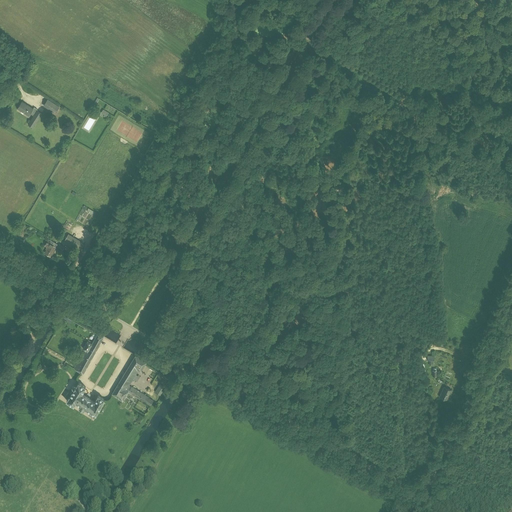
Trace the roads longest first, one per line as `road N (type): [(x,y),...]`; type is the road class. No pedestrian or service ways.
road 1 (unclassified): [(411,511),(416,500),(55,283)]
road 2 (track): [(329,0),(130,327)]
road 3 (track): [(443,511),(416,500),(511,291)]
